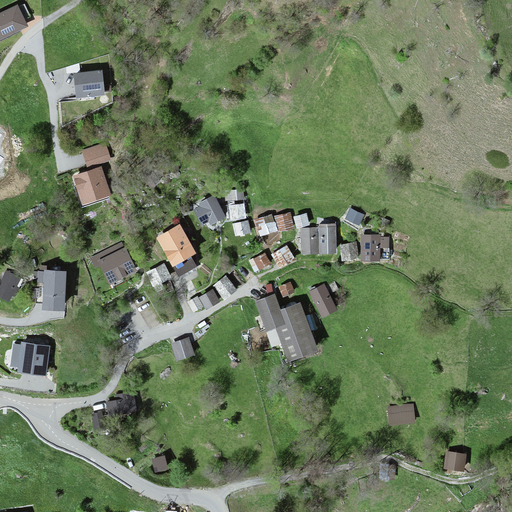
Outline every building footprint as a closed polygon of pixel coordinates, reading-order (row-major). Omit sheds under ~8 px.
[(21,7),(0,16),(0,44),(31,30),(21,7)] [(106,73),(78,75),(80,99),(108,97),(106,73)] [(108,145),(84,154),(90,173),(114,165),(108,145)] [(105,170),(77,179),(87,209),(114,200),(105,170)] [(228,202),(246,200),(245,189),(226,191),(228,202)] [(216,197),(200,205),(212,228),(228,220),(216,197)] [(245,206),(230,208),(232,223),(247,221),(245,206)] [(351,209),(346,219),(361,227),(366,216),(351,209)] [(292,213),(278,218),(283,234),(297,230),(292,213)] [(308,215),(296,218),(299,230),(312,227),(308,215)] [(274,217),(256,223),(261,239),(279,233),(274,217)] [(249,222),(234,227),(238,239),(253,235),(249,222)] [(338,226),(322,226),(323,256),(340,255),(338,226)] [(184,228),(160,241),(176,270),(200,257),(184,228)] [(319,230),(303,231),(304,256),(321,255),(319,230)] [(382,236),(363,237),(364,264),(383,264),(382,236)] [(358,243),(341,248),(345,264),(362,259),(358,243)] [(289,247),(274,257),(283,271),(298,261),(289,247)] [(129,250),(101,263),(113,288),(140,276),(129,250)] [(265,255),(256,261),(263,271),(272,265),(265,255)] [(168,268),(148,277),(155,290),(174,281),(168,268)] [(23,281),(7,272),(0,284),(0,295),(12,302),(23,281)] [(70,275),(41,273),(39,306),(68,308),(70,275)] [(228,279),(216,288),(227,303),(239,294),(228,279)] [(293,284),(281,288),(285,301),(298,297),(293,284)] [(328,285),(311,293),(324,320),(340,312),(328,285)] [(217,293),(203,300),(210,312),(223,305),(217,293)] [(279,295),(257,303),(269,334),(279,330),(293,364),(322,353),(304,304),(286,311),(279,295)] [(199,299),(190,304),(196,316),(206,312),(199,299)] [(191,341),(176,346),(182,365),(197,359),(191,341)] [(23,346),(16,345),(13,366),(21,367),(21,370),(49,374),(52,345),(24,342),(23,346)] [(122,401),(109,403),(112,419),(124,417),(122,401)] [(393,414),(394,430),(415,429),(414,413),(393,414)] [(32,430),(17,423),(13,432),(28,438),(32,430)] [(72,456),(57,450),(51,463),(66,469),(72,456)] [(441,452),(440,467),(457,467),(457,452),(441,452)] [(167,457),(151,459),(153,472),(169,470),(167,457)]
